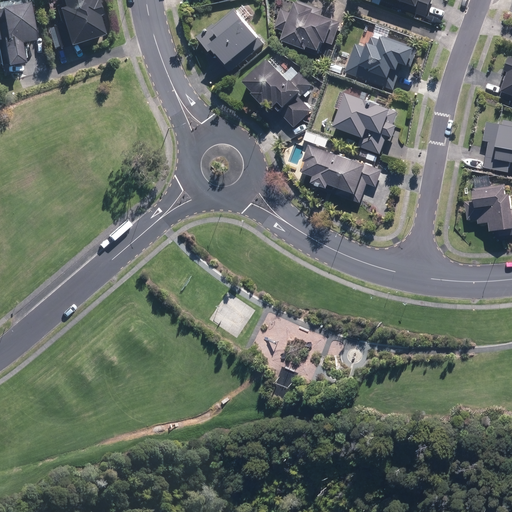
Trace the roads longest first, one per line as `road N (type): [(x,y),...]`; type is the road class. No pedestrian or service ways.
road 1 (residential): [(480,0),(451,82),(416,276)]
road 2 (residential): [(194,187),(0,353)]
road 3 (residential): [(244,190),(333,249),(416,276)]
road 4 (residential): [(147,0),(180,103),(203,137)]
